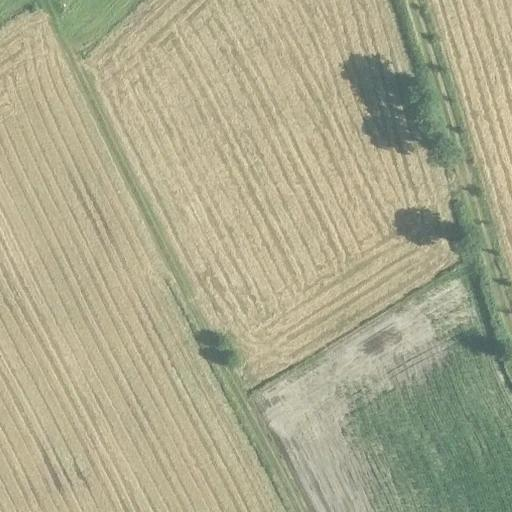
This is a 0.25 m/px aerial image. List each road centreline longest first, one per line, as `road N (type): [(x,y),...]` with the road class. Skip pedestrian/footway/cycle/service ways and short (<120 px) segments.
road 1 (track): [(46,0),(180,286),(301,511)]
road 2 (track): [(511,312),(416,0)]
